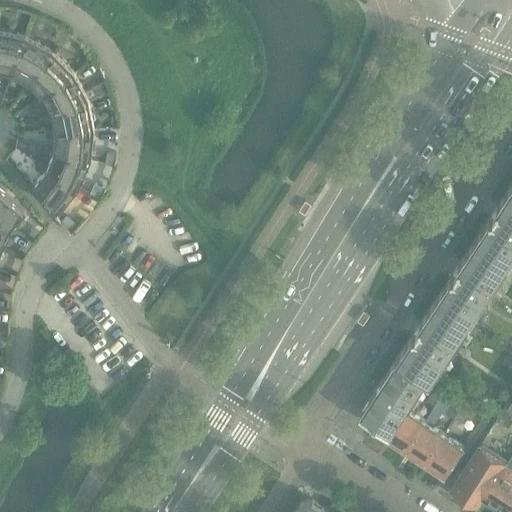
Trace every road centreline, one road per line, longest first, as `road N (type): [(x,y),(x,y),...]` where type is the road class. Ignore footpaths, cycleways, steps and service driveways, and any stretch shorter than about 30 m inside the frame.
road 1 (residential): [(409,511),(307,446),(315,421),(511,123)]
road 2 (residential): [(76,250),(121,193),(133,113),(104,44),(46,0)]
road 3 (residential): [(269,364),(218,374),(177,367),(76,250)]
road 4 (tertiary): [(269,364),(391,170)]
road 5 (residential): [(0,429),(19,379),(32,293),(76,250)]
road 6 (tertiary): [(475,0),(413,101),(391,170)]
road 7 (tertiary): [(391,170),(458,122),(511,40)]
road 8 (tertiary): [(202,472),(253,424),(269,364)]
road 9 (tertiary): [(269,364),(225,406),(202,472)]
